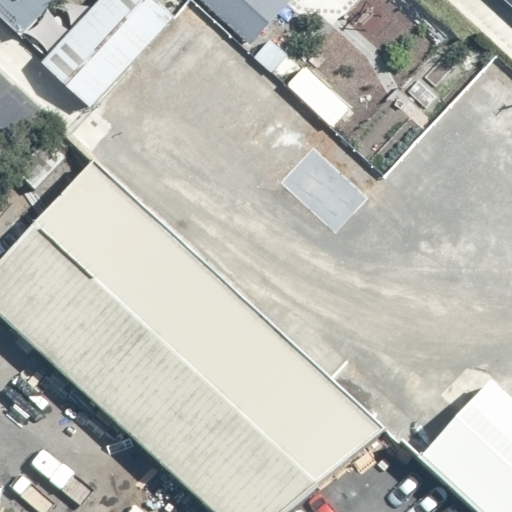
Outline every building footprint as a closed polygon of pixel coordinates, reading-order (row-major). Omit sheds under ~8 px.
[(188,13),(173,0),(0,0),(0,12),(105,108),(188,13)] [(196,0),(249,48),(292,0),(196,0)] [(0,38),(0,127),(22,148),(55,111),(17,77),(29,62),(2,37),(0,38)] [(236,511),(356,417),(63,151),(0,219),(0,326),(206,511),(236,511)] [(511,511),(511,421),(455,373),(384,454),(451,511),(511,511)]
